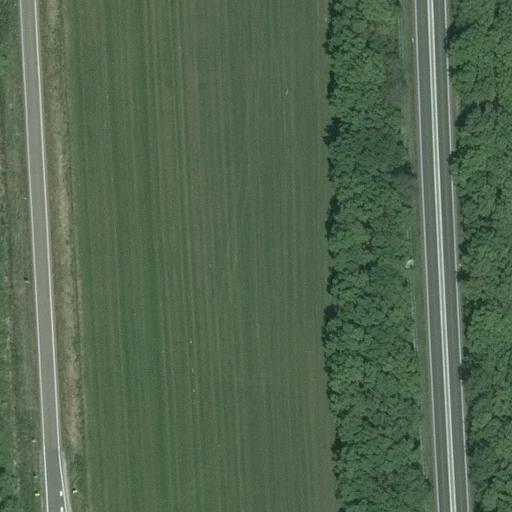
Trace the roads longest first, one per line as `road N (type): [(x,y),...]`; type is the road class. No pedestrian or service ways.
road 1 (trunk): [(455,511),(430,0)]
road 2 (trunk): [(29,0),(52,511)]
